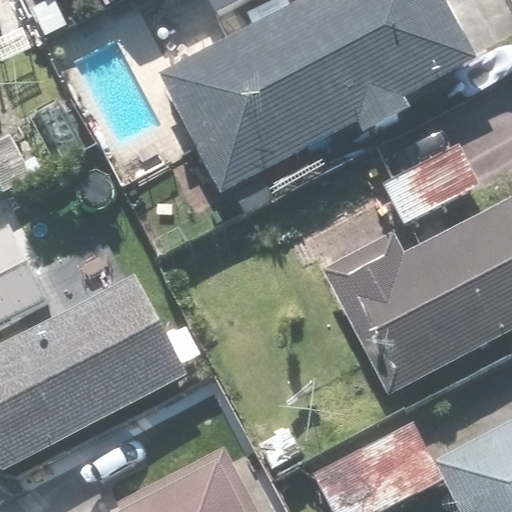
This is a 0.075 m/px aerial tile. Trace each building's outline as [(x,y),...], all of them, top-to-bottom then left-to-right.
[(488,65),(453,0),(310,0),(162,78),(227,201),(364,129),(368,136),(418,110),(414,103),(488,65)] [(377,187),(398,228),(489,183),(468,142),(377,187)] [(326,271),(393,398),(511,336),(511,203),(409,257),(397,234),(326,271)] [(0,330),(53,305),(16,232),(0,239),(0,330)] [(191,380),(141,282),(0,353),(0,460),(7,474),(191,380)] [(387,511),(447,482),(417,423),(315,475),(334,511),(387,511)] [(511,511),(511,428),(441,465),(447,482),(463,511),(511,511)] [(257,500),(230,450),(121,508),(122,511),(252,511),(248,504),(257,500)]
